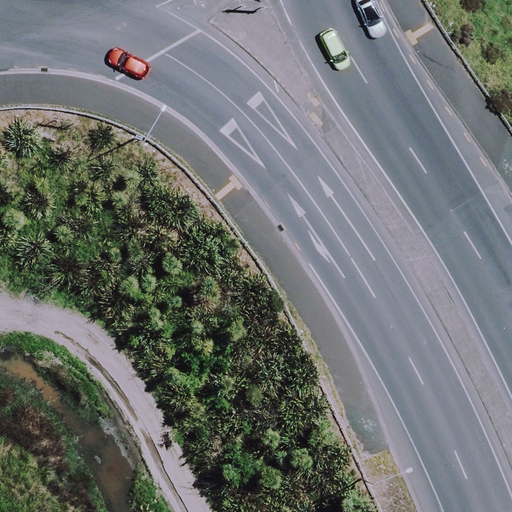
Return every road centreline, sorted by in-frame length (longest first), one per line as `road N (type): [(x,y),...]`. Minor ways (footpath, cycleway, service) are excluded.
road 1 (secondary): [(477,511),(352,256),(279,155),(163,49),(107,12)]
road 2 (secondary): [(324,0),(352,59),(511,312)]
